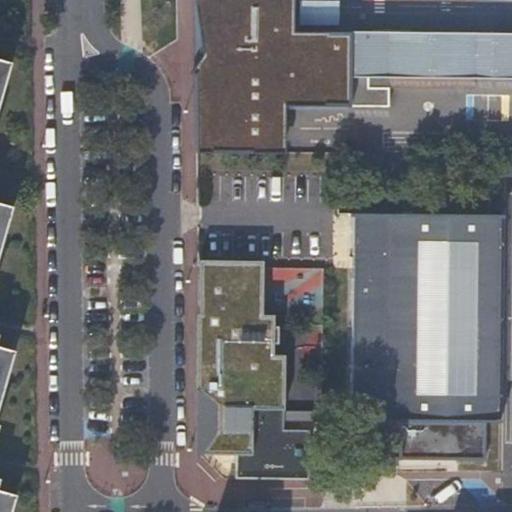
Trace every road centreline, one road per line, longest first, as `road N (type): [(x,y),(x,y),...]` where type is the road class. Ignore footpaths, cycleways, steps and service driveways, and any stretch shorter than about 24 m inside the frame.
road 1 (residential): [(163,511),(163,88),(156,74)]
road 2 (residential): [(63,93),(69,511)]
